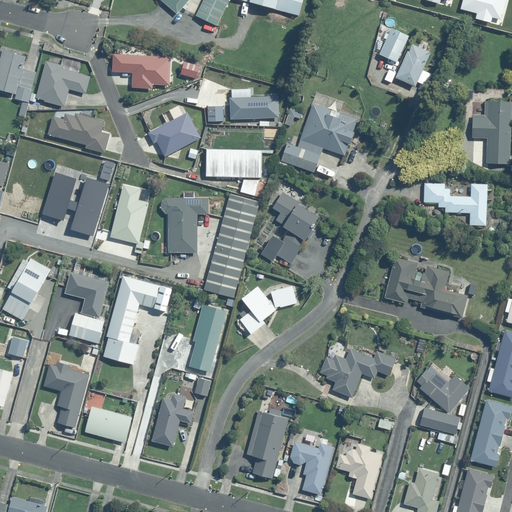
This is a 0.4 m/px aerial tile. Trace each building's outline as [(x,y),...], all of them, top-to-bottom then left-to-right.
[(162,0),(177,13),(188,0),(162,0)] [(204,0),(197,15),(217,25),(229,0),(204,0)] [(243,0),(300,15),(303,0),(243,0)] [(412,43),(397,77),(416,86),(418,81),(427,86),(433,73),(424,69),(432,52),(427,50),(429,44),(422,41),(420,47),(412,43)] [(28,102),(32,87),(35,70),(23,67),(25,56),(1,51),(0,54),(0,88),(17,93),(16,99),(28,102)] [(170,55),(113,55),(113,72),(132,72),(132,87),(153,87),(153,85),(170,85),(170,55)] [(61,64),(46,61),(37,98),(45,100),(44,102),(62,106),(62,103),(66,104),(70,88),(84,92),(88,75),(60,68),(61,64)] [(184,62),(182,75),(196,78),(199,66),(184,62)] [(397,71),(389,69),(386,78),(393,81),(397,71)] [(268,96),(254,97),(230,98),(231,119),(281,117),(279,93),(267,94),(268,96)] [(510,164),(511,103),(485,102),(485,115),(474,115),(473,138),(487,138),(487,164),(510,164)] [(174,119),(167,123),(149,132),(154,143),(158,141),(165,156),(203,137),(190,112),(186,114),(181,104),(169,110),(174,119)] [(313,144),(323,147),(346,155),(358,119),(313,104),(301,140),(313,144)] [(54,116),(49,134),(86,144),(85,148),(105,153),(111,132),(102,130),(105,120),(77,113),(77,117),(65,114),(64,119),(54,116)] [(320,154),(311,151),(288,143),(282,161),(315,172),(320,154)] [(199,150),(191,147),(188,157),(196,159),(199,150)] [(262,149),(207,148),(206,176),(262,178),(262,149)] [(244,178),(240,191),(260,197),(264,184),(244,178)] [(447,207),(447,211),(471,212),(470,225),(487,225),(489,184),(472,184),(471,196),(451,195),(451,188),(445,188),(445,183),(425,182),(425,201),(440,202),(440,207),(447,207)] [(282,227),(288,230),(303,240),(318,214),(298,203),(299,202),(283,192),(273,208),(281,213),(276,220),(284,224),(282,227)] [(261,202),(231,194),(205,289),(235,297),(261,202)] [(165,213),(169,213),(170,253),(197,253),(197,214),(209,214),(209,197),(163,198),(161,204),(161,208),(165,213)] [(303,240),(288,230),(283,240),(273,234),(261,254),(272,260),(275,254),(290,263),(303,240)] [(395,257),(385,297),(407,302),(409,297),(422,301),(420,307),(462,317),(467,295),(445,290),(449,270),(428,265),(427,274),(416,271),(418,262),(395,257)] [(12,289),(12,291),(2,308),(23,320),(33,303),(52,269),(32,258),(30,262),(24,258),(8,287),(12,289)] [(71,273),(66,293),(86,298),(82,313),(100,317),(110,278),(75,269),(73,274),(71,273)] [(104,355),(105,356),(134,364),(139,345),(130,342),(142,305),(166,312),(173,289),(124,274),(107,335),(109,336),(104,355)] [(477,284),(470,283),(468,293),(475,295),(477,284)] [(293,287),(271,291),(273,298),(271,300),(257,285),(241,299),(260,320),(258,322),(249,311),(240,319),(252,334),(265,323),(263,320),(277,307),(297,303),(293,287)] [(76,313),(70,335),(100,343),(106,321),(76,313)] [(511,334),(504,332),(496,361),(511,365),(511,334)] [(13,336),(8,353),(24,357),(29,341),(13,336)] [(336,382),(333,390),(352,397),(361,373),(375,378),(378,371),(389,375),(396,358),(377,351),(374,357),(350,348),(346,358),(336,354),(334,360),(326,357),(321,372),(328,375),(327,378),(336,382)] [(75,427),(90,372),(72,367),(72,365),(58,361),(57,366),(50,364),(44,386),(61,390),(57,405),(61,406),(56,422),(75,427)] [(488,392),(511,399),(511,365),(496,361),(488,392)] [(423,385),(420,388),(449,412),(469,388),(455,376),(451,380),(432,364),(428,369),(427,368),(417,380),(423,385)] [(14,372),(0,368),(0,405),(4,406),(14,372)] [(212,380),(198,377),(195,392),(209,395),(212,380)] [(172,400),(163,397),(151,439),(173,445),(180,421),(191,424),(194,411),(182,408),(185,396),(174,393),(172,400)] [(511,408),(486,401),(478,431),(503,438),(506,428),(504,428),(507,420),(510,421),(511,411),(511,408)] [(465,415),(467,404),(461,403),(459,414),(465,415)] [(92,405),(85,431),(126,442),(133,416),(92,405)] [(271,408),(270,413),(258,410),(247,454),(256,456),(252,472),(273,477),(288,418),(282,417),(283,411),(271,408)] [(424,408),(420,424),(455,433),(459,417),(424,408)] [(380,417),(378,426),(391,429),(393,421),(380,417)] [(470,461),(496,469),(499,457),(496,456),(498,448),(500,448),(503,438),(478,431),(470,461)] [(307,475),(303,489),(322,494),(335,448),(321,444),(319,449),(295,442),(289,461),(302,465),(303,460),(308,461),(304,475),(307,475)] [(357,478),(353,493),(371,498),(385,452),(371,448),(371,446),(358,442),(356,449),(350,448),(349,452),(347,451),(346,455),(340,453),(336,467),(349,471),(348,476),(357,478)] [(418,508),(417,511),(437,511),(440,501),(432,498),(439,474),(419,468),(415,482),(409,481),(403,503),(418,508)] [(468,471),(460,501),(485,508),(488,499),(486,498),(489,490),(492,491),(495,478),(468,471)] [(0,492),(0,511),(7,511),(9,505),(0,502),(0,498),(2,493),(0,492)] [(45,511),(49,500),(31,496),(30,500),(13,496),(8,511),(45,511)] [(457,511),(484,511),(485,508),(460,501),(457,511)]
